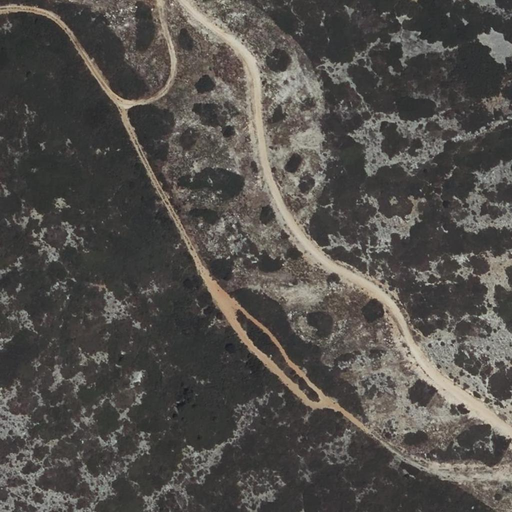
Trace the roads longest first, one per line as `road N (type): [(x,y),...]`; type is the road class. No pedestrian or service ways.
road 1 (track): [(183,0),(249,62),(271,185),(302,240),(375,288),(429,370),(511,431)]
road 2 (track): [(0,11),(44,11),(128,104),(156,96),(171,71),(164,0)]
